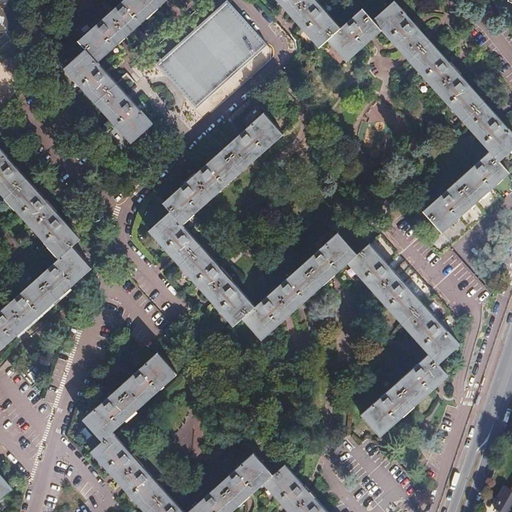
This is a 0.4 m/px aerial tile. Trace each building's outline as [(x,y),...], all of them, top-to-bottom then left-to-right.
[(164,0),(121,0),(78,39),(84,46),(98,61),(164,0)] [(155,64),(196,109),(267,45),(226,0),(155,64)] [(347,64),(382,34),(368,19),(360,8),(337,27),(313,0),(275,0),(317,47),(326,39),(347,64)] [(511,133),(390,0),(389,0),(368,19),(382,34),(489,152),(497,161),(511,147),(511,133)] [(98,61),(84,46),(62,68),(129,142),(150,123),(98,61)] [(168,209),(180,223),(281,132),(262,111),(161,202),(168,209)] [(0,196),(55,257),(69,245),(77,238),(0,150),(0,196)] [(509,174),(497,161),(489,152),(423,213),(442,235),(509,174)] [(511,192),(511,176),(509,174),(442,235),(429,247),(401,216),(370,244),(450,332),(492,295),(451,249),(511,192)] [(240,318),(255,305),(180,223),(168,209),(146,229),(232,325),(240,318)] [(348,263),(358,254),(337,232),(255,305),(240,318),(261,340),(348,263)] [(461,345),(450,332),(370,244),(358,254),(348,263),(428,353),(439,365),(461,345)] [(69,245),(55,257),(40,271),(0,306),(0,344),(88,267),(69,245)] [(81,419),(100,440),(110,431),(175,373),(156,352),(81,419)] [(447,374),(439,365),(428,353),(360,413),(379,435),(447,374)] [(347,511),(391,511),(419,488),(360,423),(328,452),(356,483),(337,501),(347,511)] [(184,511),(110,431),(100,440),(88,451),(144,511),(184,511)] [(226,511),(262,481),(273,471),(253,450),(184,511),(226,511)] [(262,481),(289,511),(327,511),(283,463),(273,471),(262,481)] [(499,511),(511,511),(511,502),(503,496),(495,509),(499,511)]
